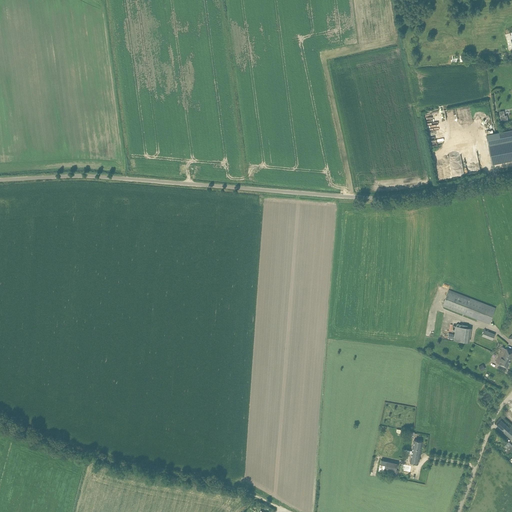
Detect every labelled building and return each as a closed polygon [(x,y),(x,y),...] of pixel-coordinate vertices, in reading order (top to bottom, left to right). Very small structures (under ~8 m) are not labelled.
[(504,111),(500,111),(501,121),(508,120),(507,115),(505,116),(504,111)] [(511,129),(487,135),(493,164),(511,160),(511,129)] [(496,307),(449,289),(442,306),(489,324),(496,307)] [(470,342),(471,327),(456,325),(454,340),(470,342)] [(495,334),(484,330),(482,336),(493,340),(495,334)] [(511,350),(505,348),(503,353),(500,352),(499,355),(507,359),(508,356),(511,358),(511,357),(511,350)] [(507,359),(499,355),(501,356),(499,360),(497,359),(495,362),(507,367),(511,358),(508,356),(507,359)] [(510,428),(501,420),(497,425),(506,433),(510,428)] [(410,462),(413,463),(418,464),(422,441),(414,440),(412,449),(411,449),(411,450),(412,450),(410,462)] [(511,445),(508,441),(502,447),(507,454),(511,449),(511,445)] [(378,472),(395,476),(398,463),(381,460),(378,472)]
